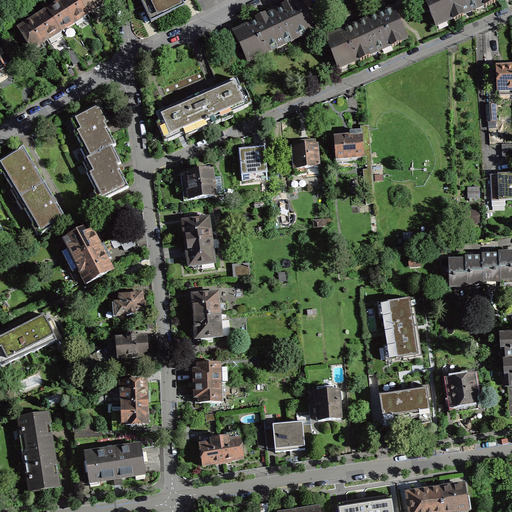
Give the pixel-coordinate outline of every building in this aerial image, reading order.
[(87,14),(78,0),(63,0),(63,1),(60,2),(74,23),(87,14)] [(78,0),(87,14),(103,5),(99,0),(78,0)] [(139,0),(151,23),(185,7),(181,0),(139,0)] [(463,10),(466,8),(462,0),(426,0),(429,8),(435,22),(443,18),(446,19),(452,17),(454,20),(464,16),(462,12),(463,10)] [(495,2),(494,0),(462,0),(466,8),(471,6),(471,8),(475,7),(474,5),(481,2),(484,3),(486,6),(495,2)] [(313,28),(300,1),(293,5),(291,2),(282,7),(283,9),(281,10),(266,17),(278,42),(284,39),(285,41),(290,39),(289,37),(296,34),(299,35),(313,28)] [(47,11),(61,32),(74,23),(60,2),(60,3),(58,3),(56,4),(54,5),(53,7),(50,9),(47,11)] [(405,37),(393,10),(366,21),(359,25),(370,50),(377,47),(378,49),(381,48),(380,46),(387,42),(390,44),(392,47),(402,43),(400,39),(405,37)] [(33,19),(47,40),(61,32),(47,11),(36,18),(33,19)] [(278,42),(266,17),(265,15),(255,19),(257,22),(242,29),(235,33),(245,54),(236,58),(240,67),(249,63),(247,58),(254,54),(257,55),(276,46),(277,43),(278,42)] [(43,48),(41,44),(47,40),(33,19),(27,24),(24,23),(21,25),(20,28),(18,29),(32,50),(33,50),(35,53),(43,48)] [(335,35),(327,39),(338,64),(345,61),(348,62),(359,57),(360,61),(370,57),(368,53),(370,50),(359,25),(335,35)] [(218,41),(225,56),(233,52),(226,37),(218,41)] [(74,65),(80,62),(72,49),(66,53),(74,65)] [(511,91),(511,66),(500,67),(498,67),(496,67),(496,69),(497,69),(497,90),(497,92),(511,91)] [(222,121),(221,119),(248,107),(236,79),(156,114),(168,142),(179,137),(196,130),(197,132),(222,121)] [(89,158),(86,160),(87,160),(112,147),(112,148),(116,146),(107,129),(109,128),(108,125),(107,123),(108,122),(99,105),(72,119),(73,120),(74,119),(79,129),(74,131),(83,149),(85,149),(89,158)] [(487,105),(488,122),(496,121),(495,105),(487,105)] [(363,170),(366,205),(375,204),(369,126),(361,127),(361,132),(350,133),(350,136),(339,137),(334,137),(336,161),(351,159),(351,164),(364,162),(364,157),(366,157),(367,170),(363,170)] [(271,139),(272,153),(279,152),(278,138),(271,139)] [(316,145),(315,146),(315,141),(306,141),(307,146),(298,147),(293,148),(295,170),(296,170),(296,175),(307,174),(307,169),(318,168),(316,145)] [(511,144),(503,145),(503,156),(511,155),(511,144)] [(19,198),(18,199),(45,184),(36,169),(37,168),(35,165),(34,162),(32,163),(23,147),(0,161),(0,165),(4,172),(3,173),(13,190),(14,189),(19,198)] [(102,200),(101,200),(101,202),(129,188),(120,171),(122,170),(121,167),(119,165),(121,164),(112,148),(112,147),(87,160),(86,160),(91,170),(86,173),(96,191),(97,190),(102,200)] [(266,169),(264,147),(253,148),(247,148),(249,171),(266,169)] [(181,175),(184,201),(215,196),(212,171),(189,174),(181,175)] [(511,200),(511,174),(503,175),(491,175),(492,201),(511,200)] [(57,204),(58,203),(57,200),(55,197),(53,198),(45,184),(18,199),(19,200),(20,199),(25,208),(24,209),(34,225),(35,225),(40,233),(39,234),(40,235),(66,220),(57,204)] [(93,216),(99,213),(95,205),(94,205),(89,207),(93,216)] [(185,235),(186,244),(211,240),(208,219),(199,220),(198,216),(192,217),(193,221),(183,222),(183,224),(182,224),(181,227),(181,231),(184,233),(185,233),(185,235)] [(333,226),(332,219),(314,221),(314,228),(333,226)] [(104,244),(100,237),(98,234),(95,236),(90,226),(63,240),(69,250),(63,253),(68,263),(104,244)] [(118,237),(122,245),(122,244),(135,238),(131,230),(118,237)] [(214,263),(211,240),(186,244),(187,247),(189,266),(192,266),(192,267),(194,269),(199,268),(200,266),(200,265),(214,263)] [(104,244),(68,263),(73,272),(78,269),(86,285),(113,271),(107,260),(111,258),(106,250),(104,244)] [(16,246),(9,250),(11,254),(18,251),(16,246)] [(499,255),(501,280),(502,280),(511,279),(511,252),(499,253),(499,255)] [(482,257),(484,283),(485,283),(501,282),(501,280),(499,255),(482,256),(482,257)] [(465,260),(467,285),(472,285),(484,284),(484,283),(482,257),(465,258),(465,260)] [(455,287),(467,287),(467,285),(465,260),(449,261),(449,288),(455,287)] [(247,265),(247,266),(235,267),(235,275),(235,278),(250,276),(249,265),(247,265)] [(287,280),(287,273),(279,273),(280,281),(287,280)] [(192,307),(193,307),(194,312),(194,317),(219,315),(225,315),(225,312),(227,312),(227,309),(227,303),(218,304),(218,294),(209,294),(208,290),(201,291),(202,295),(193,296),(193,297),(191,297),(189,300),(190,304),(192,307)] [(118,295),(119,303),(112,304),(114,317),(144,314),(143,297),(142,293),(118,295)] [(0,366),(62,339),(53,320),(47,323),(43,314),(13,329),(0,336),(0,366)] [(219,315),(194,317),(195,321),(195,328),(194,328),(192,331),(192,336),(195,338),(196,338),(196,339),(205,338),(206,342),(213,342),(212,338),(221,337),(221,336),(230,336),(229,321),(220,322),(219,315)] [(506,359),(511,358),(511,332),(499,333),(501,349),(505,349),(506,359)] [(123,336),(123,339),(117,339),(118,359),(148,356),(146,341),(146,337),(135,338),(135,334),(135,333),(130,334),(129,334),(128,334),(127,335),(123,336)] [(413,341),(389,343),(391,363),(397,363),(415,361),(413,341)] [(511,358),(506,359),(503,359),(504,375),(508,375),(509,387),(508,387),(510,417),(511,416),(511,358)] [(219,364),(198,364),(198,370),(194,371),(194,372),(195,384),(220,383),(219,364)] [(452,404),(453,413),(478,409),(473,372),(462,373),(463,378),(445,381),(446,386),(445,386),(447,395),(451,395),(452,404)] [(135,381),(121,381),(121,385),(105,386),(106,404),(121,404),(147,403),(147,388),(146,381),(135,382),(135,381)] [(221,403),(220,383),(195,384),(195,387),(195,398),(199,398),(200,404),(221,403)] [(323,420),(341,419),(338,391),(316,393),(318,421),(323,420)] [(62,401),(59,393),(44,399),(47,406),(62,401)] [(147,403),(121,404),(122,412),(112,412),(113,431),(123,430),(123,426),(131,425),(131,426),(135,425),(142,425),(144,427),(150,421),(147,419),(147,415),(148,415),(148,410),(147,403)] [(30,492),(59,488),(55,458),(48,414),(18,418),(30,492)] [(303,420),(288,421),(290,449),(305,448),(305,442),(313,441),(311,424),(303,425),(303,420)] [(273,431),(265,432),(267,445),(275,445),(275,451),(290,449),(288,421),(273,423),(273,431)] [(74,432),(75,440),(90,439),(89,431),(74,432)] [(267,445),(265,432),(257,432),(258,448),(267,447),(267,445)] [(227,434),(228,437),(220,439),(223,462),(229,461),(243,459),(240,439),(239,439),(238,433),(227,434)] [(208,465),(223,462),(220,439),(212,440),(211,437),(200,438),(201,445),(200,445),(203,465),(208,465)] [(145,475),(145,476),(146,476),(141,445),(84,453),(86,467),(79,468),(82,484),(89,483),(89,484),(90,484),(90,483),(127,477),(145,475)] [(450,487),(441,488),(444,511),(453,511),(467,510),(463,485),(461,485),(459,485),(458,485),(456,485),(455,485),(454,486),(450,487)] [(444,511),(441,488),(422,491),(407,493),(408,496),(406,497),(408,506),(409,505),(410,511),(444,511)] [(353,511),(352,502),(337,504),(338,511),(353,511)] [(260,511),(269,511),(269,503),(261,505),(260,505),(260,511)]
